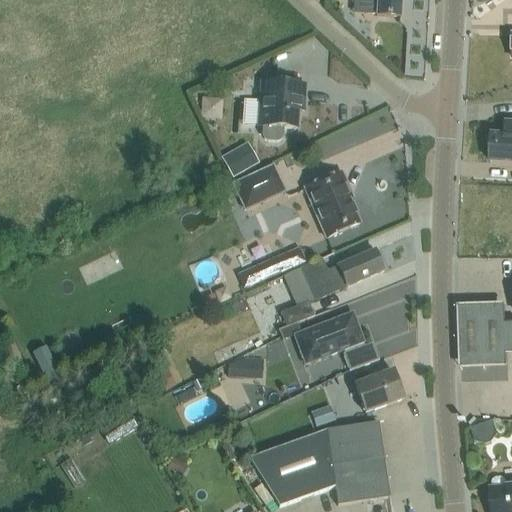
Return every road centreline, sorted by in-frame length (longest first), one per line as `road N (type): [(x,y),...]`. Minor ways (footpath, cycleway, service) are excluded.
road 1 (tertiary): [(448,105),(439,344),(454,511)]
road 2 (unclassified): [(448,105),(403,98),(297,0)]
